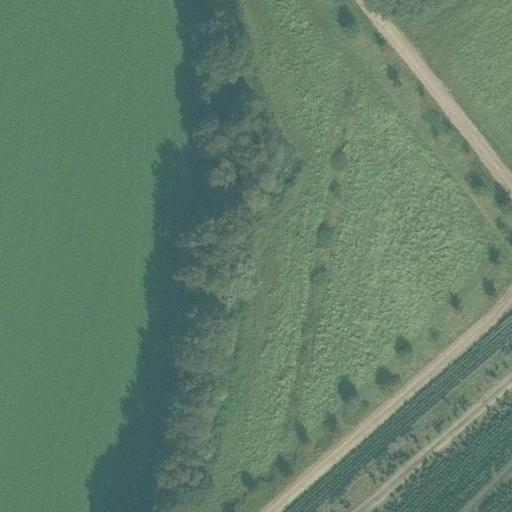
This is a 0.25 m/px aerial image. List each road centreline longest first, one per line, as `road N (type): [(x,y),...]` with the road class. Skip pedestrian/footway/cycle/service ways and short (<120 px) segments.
road 1 (track): [(511,300),(269,511)]
road 2 (track): [(363,0),(511,167)]
